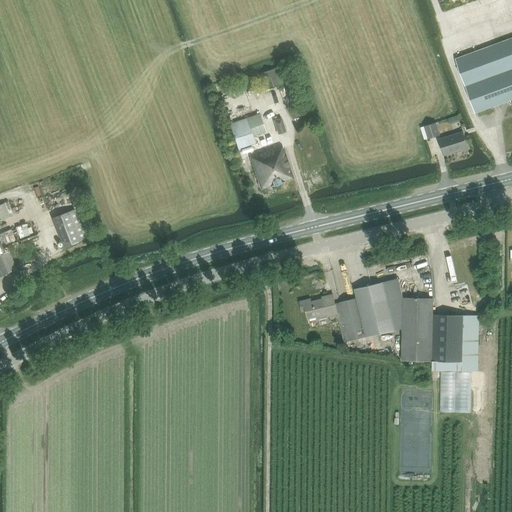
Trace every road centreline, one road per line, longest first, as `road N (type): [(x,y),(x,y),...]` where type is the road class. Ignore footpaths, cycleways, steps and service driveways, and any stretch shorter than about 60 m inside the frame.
road 1 (unclassified): [(0,366),(192,281),(511,201)]
road 2 (secondary): [(0,343),(176,265),(511,179)]
